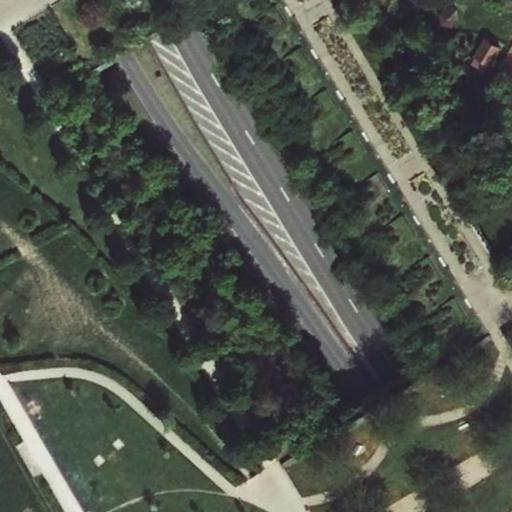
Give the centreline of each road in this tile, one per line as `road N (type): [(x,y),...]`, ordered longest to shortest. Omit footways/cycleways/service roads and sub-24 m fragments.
road 1 (trunk): [(161,0),(473,511)]
road 2 (trunk): [(511,469),(223,0)]
road 3 (trunk): [(511,337),(309,0)]
